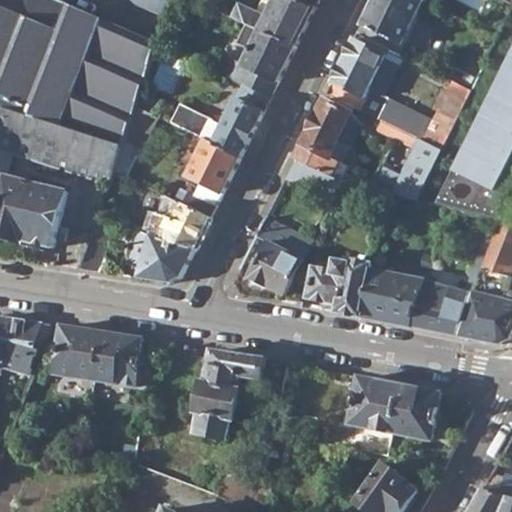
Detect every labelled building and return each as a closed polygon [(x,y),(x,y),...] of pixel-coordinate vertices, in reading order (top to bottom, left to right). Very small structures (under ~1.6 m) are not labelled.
[(0,0),(0,107),(9,111),(123,147),(137,106),(159,43),(57,0),(0,0)] [(125,0),(167,18),(173,0),(125,0)] [(320,0),(277,0),(269,18),(241,4),(234,17),(249,24),(262,29),(298,45),(320,0)] [(390,51),(400,56),(426,2),(420,0),(375,0),(358,36),(390,51)] [(249,24),(232,58),(245,65),(262,29),(249,24)] [(298,45),(262,29),(245,65),(232,58),(224,75),(244,85),(271,98),(298,45)] [(452,82),(439,111),(434,120),(372,89),(390,51),(358,36),(329,94),(356,108),(383,122),(442,151),(471,91),(452,82)] [(503,224),(508,226),(511,215),(511,203),(493,194),(511,151),(511,46),(437,206),(503,224)] [(400,56),(390,51),(372,89),(434,120),(439,111),(391,87),(406,59),(400,56)] [(206,139),(243,157),(271,98),(244,85),(225,126),(183,104),(173,123),(206,139)] [(354,114),(356,108),(329,94),(326,100),(354,114)] [(296,160),(343,180),(349,168),(331,159),(354,114),(326,100),(296,160)] [(115,170),(127,175),(140,148),(143,151),(160,116),(137,106),(123,147),(115,170)] [(0,150),(110,185),(115,170),(123,147),(9,111),(0,142),(0,150)] [(442,151),(383,122),(380,127),(382,131),(416,150),(403,177),(383,167),(376,181),(373,189),(419,201),(442,151)] [(243,157),(206,139),(189,175),(225,193),(243,157)] [(286,180),(335,200),(345,181),(343,180),(296,160),(286,180)] [(100,215),(111,219),(120,191),(134,198),(139,181),(127,175),(115,170),(110,185),(100,215)] [(355,184),(373,189),(376,181),(359,173),(355,184)] [(0,174),(0,237),(21,243),(21,241),(53,249),(68,193),(0,174)] [(185,205),(213,218),(219,206),(188,191),(183,203),(185,205)] [(160,212),(153,234),(198,248),(213,218),(185,205),(178,220),(160,212)] [(81,269),(109,273),(110,260),(102,259),(115,221),(111,219),(100,215),(81,269)] [(270,242),(252,279),(270,288),(288,296),(315,241),(303,235),(267,218),(258,237),(270,242)] [(459,337),(496,345),(509,339),(511,333),(511,226),(508,226),(503,224),(498,239),(459,337)] [(142,231),(138,243),(150,247),(153,234),(142,231)] [(198,248),(153,234),(150,247),(138,243),(130,267),(134,277),(171,283),(184,276),(198,248)] [(459,337),(498,239),(488,235),(466,292),(455,290),(426,281),(410,327),(459,337)] [(338,313),(363,318),(373,271),(373,266),(351,261),(350,265),(339,265),(338,273),(318,270),(313,299),(340,303),(338,313)] [(426,281),(373,271),(363,318),(410,327),(426,281)] [(0,327),(0,359),(36,370),(45,347),(37,344),(45,323),(3,316),(0,327)] [(60,372),(99,379),(107,333),(67,326),(60,372)] [(99,379),(138,384),(146,339),(107,333),(99,379)] [(203,434),(233,438),(236,418),(240,419),(245,389),(241,389),(242,386),(255,388),(258,376),(266,377),(268,359),(217,350),(212,382),(207,381),(202,412),(207,413),(203,434)] [(354,423),(395,431),(403,385),(363,377),(354,423)] [(395,431),(434,439),(444,393),(403,385),(395,431)] [(311,434),(311,436),(317,437),(324,439),(327,428),(314,425),(311,434)] [(286,468),(299,473),(311,436),(311,434),(298,430),(286,468)] [(137,464),(156,470),(161,436),(142,433),(137,464)] [(312,453),(322,456),(328,440),(324,439),(317,437),(312,453)] [(361,500),(376,511),(383,511),(386,508),(392,511),(402,511),(419,489),(406,479),(409,475),(388,461),(361,500)] [(222,494),(256,509),(260,493),(265,471),(231,466),(222,494)] [(484,489),(511,496),(511,494),(511,476),(494,472),(484,489)] [(301,491),(328,504),(335,488),(306,475),(301,491)] [(511,511),(511,495),(511,496),(484,489),(471,511),(511,511)] [(256,509),(262,511),(269,511),(273,496),(260,493),(256,509)]
